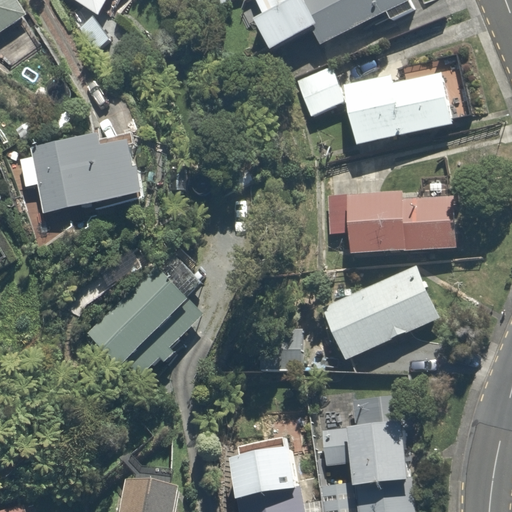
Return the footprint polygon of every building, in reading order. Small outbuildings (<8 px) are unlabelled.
[(0,0),(0,77),(47,49),(29,19),(37,14),(27,0),(0,0)] [(72,0),(106,16),(118,0),(72,0)] [(274,53),(323,30),(330,45),(425,0),(424,0),(259,0),(266,12),(257,17),(274,53)] [(309,115),(352,107),(360,146),(461,127),(451,75),(403,84),(402,76),(348,86),(345,68),(302,77),(309,115)] [(140,141),(138,130),(39,146),(41,157),(23,160),(28,192),(46,189),(50,214),(158,197),(149,140),(140,141)] [(357,190),(357,200),(328,199),(327,240),(356,241),(356,251),(461,254),(462,200),(411,199),(411,191),(357,190)] [(144,382),(182,346),(198,362),(231,331),(216,314),(165,260),(93,328),(144,382)] [(423,265),(324,308),(349,366),(449,323),(423,265)] [(425,511),(414,418),(358,425),(330,429),(335,471),(363,467),(367,496),(359,498),(360,511),(425,511)] [(324,511),(323,502),(311,504),(301,433),(234,443),(243,506),(235,507),(235,511),(324,511)] [(181,511),(185,491),(126,483),(121,511),(181,511)] [(32,511),(29,503),(2,511),(32,511)]
